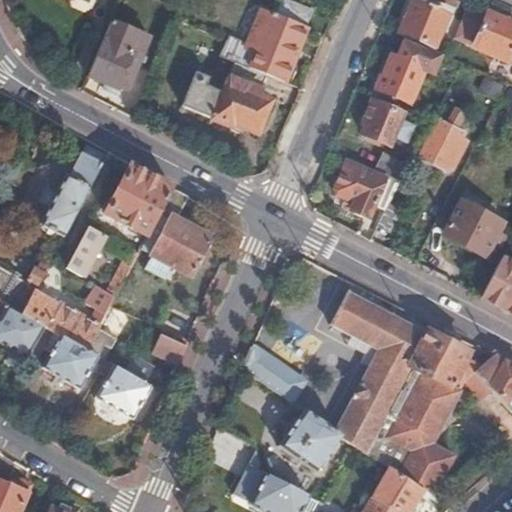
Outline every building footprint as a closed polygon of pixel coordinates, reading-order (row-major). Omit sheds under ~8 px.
[(412,6),(400,33),(431,45),(442,18),(412,6)] [(464,10),(450,43),(465,49),(478,16),(464,10)] [(218,58),(233,64),(247,70),(248,68),(282,82),(305,30),(260,11),(244,50),(224,42),(218,58)] [(511,25),(486,15),(472,47),(511,63),(511,25)] [(100,41),(85,77),(115,90),(116,88),(125,92),(147,38),(109,21),(100,41)] [(427,53),(397,41),(376,88),(406,101),(427,53)] [(255,97),(263,76),(247,70),(233,64),(209,119),(229,128),(231,125),(254,134),(268,103),(255,97)] [(398,113),(370,101),(361,122),(365,125),(362,132),(386,143),(398,113)] [(464,132),(437,118),(417,154),(444,168),(464,132)] [(62,239),(107,155),(86,144),(69,177),(66,175),(39,226),(62,239)] [(380,154),(374,169),(398,180),(406,165),(380,154)] [(383,177),(346,160),(332,191),(333,195),(354,204),(352,210),(367,217),(383,177)] [(105,216),(146,238),(158,215),(173,189),(131,167),(105,216)] [(173,189),(158,215),(168,221),(150,255),(191,277),(210,239),(175,219),(188,197),(173,189)] [(460,200),(442,234),(485,257),(503,222),(460,200)] [(387,201),(375,224),(387,231),(400,208),(387,201)] [(66,269),(80,277),(102,236),(87,229),(66,269)] [(129,251),(107,292),(115,297),(137,255),(129,251)] [(511,263),(500,257),(479,296),(511,313),(511,263)] [(27,288),(34,292),(47,268),(40,264),(37,269),(33,266),(25,281),(29,283),(27,288)] [(22,315),(34,292),(27,288),(29,283),(25,281),(0,266),(0,302),(7,306),(22,315)] [(115,297),(107,292),(99,288),(90,305),(98,309),(90,324),(34,292),(22,315),(54,333),(61,337),(85,351),(97,329),(108,309),(115,297)] [(356,448),(364,453),(410,368),(420,372),(394,419),(408,429),(449,459),(451,455),(428,443),(458,389),(450,385),(456,373),(465,379),(475,373),(474,371),(479,367),(463,358),(466,351),(451,343),(440,337),(426,330),(425,333),(346,291),(328,324),(377,350),(334,432),(340,437),(356,448)] [(54,333),(22,315),(7,306),(0,317),(0,346),(25,361),(27,359),(36,364),(54,333)] [(189,341),(198,321),(186,317),(178,336),(189,341)] [(117,340),(97,329),(85,351),(61,337),(42,370),(78,391),(102,349),(110,353),(117,340)] [(443,330),(440,337),(451,343),(455,336),(443,330)] [(178,336),(173,335),(171,340),(187,347),(189,341),(178,336)] [(152,355),(178,366),(187,347),(171,340),(160,336),(152,355)] [(254,344),(242,370),(292,404),(308,381),(254,344)] [(475,373),(493,391),(505,403),(511,391),(511,366),(492,356),(479,367),(474,371),(475,373)] [(150,389),(124,373),(114,368),(96,400),(131,421),(150,389)] [(410,368),(364,453),(370,458),(370,460),(372,461),(394,419),(420,372),(410,368)] [(475,373),(465,379),(485,398),(493,391),(475,373)] [(315,472),(340,437),(334,432),(303,412),(278,447),(315,472)] [(394,419),(372,461),(387,471),(388,469),(408,429),(394,419)] [(449,459),(408,429),(388,469),(421,490),(429,495),(449,459)] [(308,496),(264,473),(256,469),(261,459),(260,455),(259,450),(256,448),(231,496),(248,504),(247,506),(258,511),(314,511),(321,503),(312,499),(308,496)] [(388,469),(387,471),(384,476),(372,496),(386,505),(396,511),(406,511),(421,490),(388,469)] [(20,511),(28,495),(0,482),(0,511),(20,511)] [(396,511),(386,505),(372,496),(362,511),(361,511),(396,511)]
